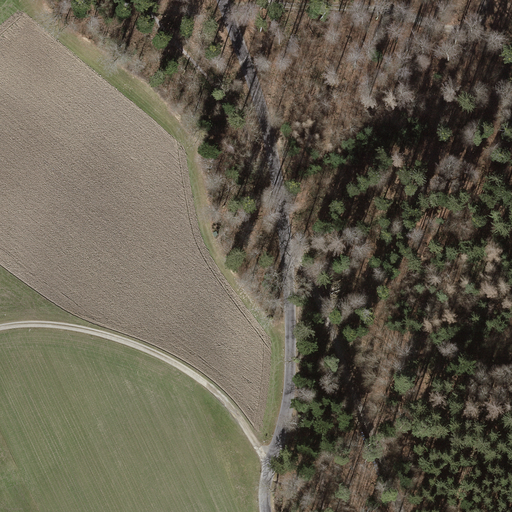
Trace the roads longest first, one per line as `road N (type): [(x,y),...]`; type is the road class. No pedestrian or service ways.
road 1 (unclassified): [(264,511),(263,483),(289,392),(290,256),(257,93),(222,0)]
road 2 (track): [(0,328),(78,328),(166,359),(218,395),(267,465)]
road 3 (track): [(242,0),(372,8),(511,50)]
road 4 (track): [(345,360),(403,511)]
